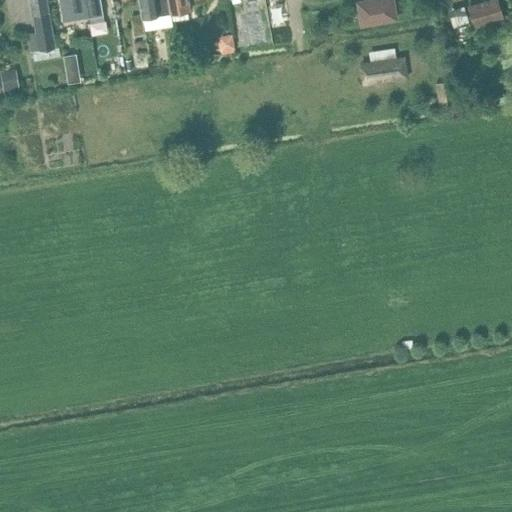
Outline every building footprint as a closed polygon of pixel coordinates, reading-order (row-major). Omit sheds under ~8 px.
[(50,13),(47,0),(29,0),(33,16),(34,15),(37,33),(28,35),(31,53),(55,49),(49,13),(50,13)] [(70,0),(74,19),(89,16),(86,0),(70,0)] [(86,0),(89,16),(90,21),(104,18),(101,0),(86,0)] [(139,0),(142,13),(143,18),(159,15),(156,0),(139,0)] [(165,0),(168,14),(189,10),(187,0),(165,0)] [(502,17),(496,0),(487,0),(469,6),(475,25),(502,17)] [(371,6),(360,8),(363,26),(374,24),(371,6)] [(142,13),(130,15),(134,35),(145,33),(145,30),(143,18),(142,13)] [(226,34),(219,45),(220,51),(234,48),(231,33),(226,34)] [(372,82),(408,76),(405,57),(369,62),(372,82)] [(37,75),(64,70),(62,58),(23,65),(27,87),(38,85),(37,75)] [(15,69),(0,71),(3,90),(18,87),(15,69)] [(443,84),(435,85),(438,107),(446,106),(443,84)]
